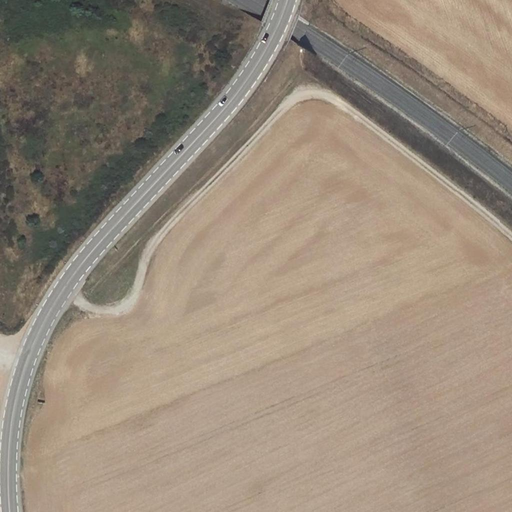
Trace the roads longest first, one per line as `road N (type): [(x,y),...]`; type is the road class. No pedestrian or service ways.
road 1 (track): [(511,237),(319,92),(289,97),(142,249),(135,287),(121,308),(95,309),(61,291)]
road 2 (primary): [(288,0),(243,85),(87,256),(48,313),(14,400),(9,511)]
